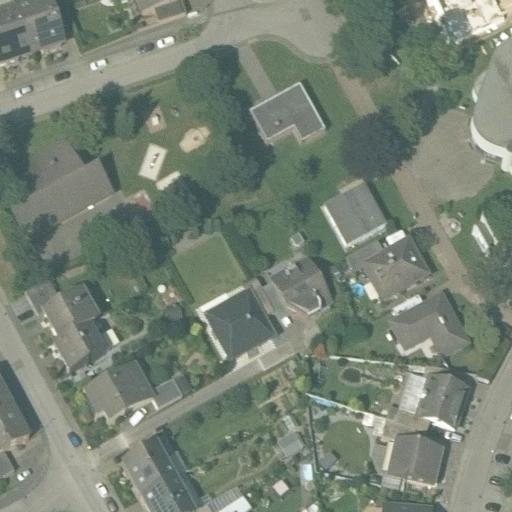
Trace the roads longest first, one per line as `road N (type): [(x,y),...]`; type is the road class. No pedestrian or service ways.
road 1 (residential): [(238,22),(292,19),(332,43),(410,198),(470,296),(511,342)]
road 2 (residential): [(0,113),(238,22)]
road 3 (residential): [(104,511),(0,321)]
road 4 (residential): [(511,377),(462,511)]
